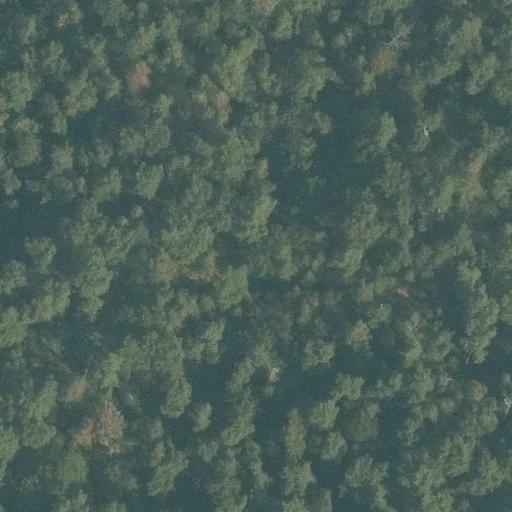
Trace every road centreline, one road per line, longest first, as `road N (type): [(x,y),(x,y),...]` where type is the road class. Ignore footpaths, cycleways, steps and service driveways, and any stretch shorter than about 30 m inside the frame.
road 1 (track): [(0,400),(58,378),(511,129)]
road 2 (track): [(145,511),(87,406),(0,339)]
